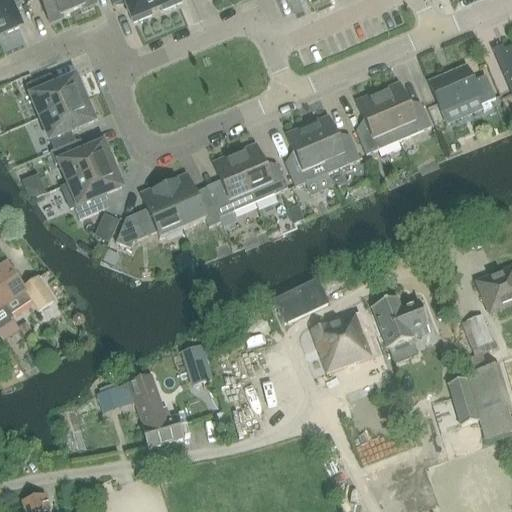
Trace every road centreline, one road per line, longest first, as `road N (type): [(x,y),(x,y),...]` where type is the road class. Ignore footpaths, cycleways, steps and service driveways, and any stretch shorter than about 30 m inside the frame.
road 1 (unclassified): [(311,426),(0,490)]
road 2 (residential): [(287,95),(164,148),(142,141),(116,78)]
road 3 (residential): [(272,51),(257,26),(239,25),(116,78)]
road 4 (residential): [(287,95),(432,34)]
road 5 (residential): [(0,75),(92,41),(116,78)]
road 6 (residential): [(390,0),(272,51)]
